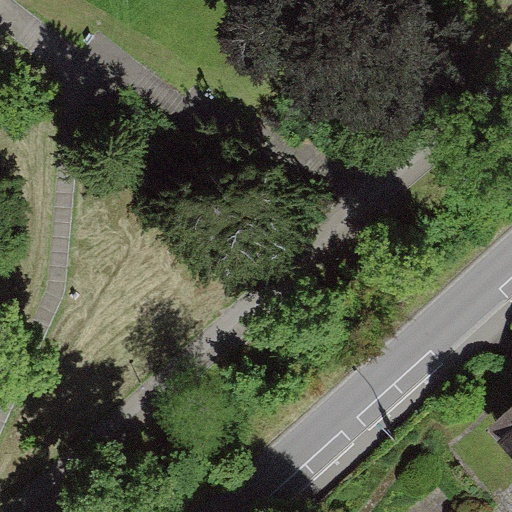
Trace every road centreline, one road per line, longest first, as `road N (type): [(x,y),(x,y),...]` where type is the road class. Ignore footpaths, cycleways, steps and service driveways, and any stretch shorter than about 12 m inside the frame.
road 1 (motorway): [(0,506),(153,505),(511,476)]
road 2 (motorway): [(511,188),(0,222)]
road 3 (tertiary): [(511,279),(250,511)]
